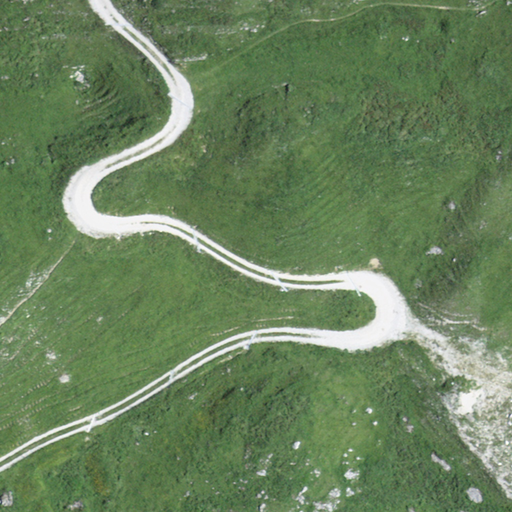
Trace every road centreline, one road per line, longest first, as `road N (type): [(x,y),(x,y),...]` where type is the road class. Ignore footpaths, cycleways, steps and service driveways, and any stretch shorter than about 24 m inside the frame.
road 1 (track): [(0,463),(246,337),(368,337),(388,323),(387,297),(368,283),(284,281),(171,225),(90,219)]
road 2 (track): [(90,219),(80,202),(85,182),(163,139),(182,108),(177,85)]
